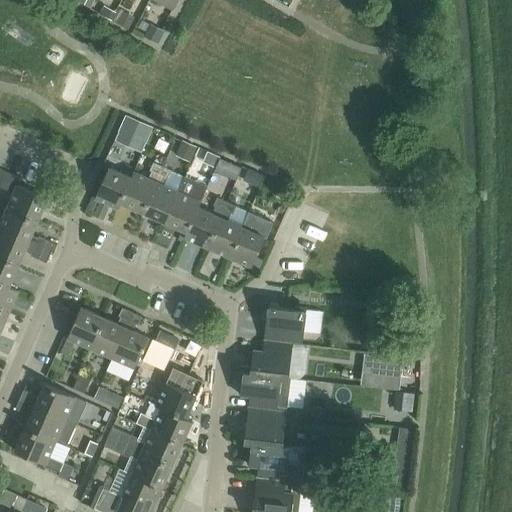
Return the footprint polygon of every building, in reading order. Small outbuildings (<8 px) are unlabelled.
[(156,0),(172,9),(176,0),(156,0)] [(163,31),(151,24),(144,36),(157,43),(163,31)] [(72,92),(86,95),(90,78),(76,74),(72,92)] [(152,128),(125,116),(118,132),(145,144),(152,128)] [(197,147),(183,140),(175,155),(190,162),(197,147)] [(220,157),(208,152),(204,162),(215,168),(220,157)] [(239,164),(223,158),(217,172),(233,179),(239,164)] [(119,203),(120,203),(142,213),(162,167),(153,163),(149,171),(151,172),(148,179),(133,172),(130,178),(131,178),(119,203)] [(142,213),(164,222),(177,191),(163,185),(166,179),(168,179),(172,171),(162,167),(142,213)] [(120,203),(119,203),(131,178),(130,178),(108,168),(95,197),(92,196),(85,212),(95,217),(102,202),(118,209),(120,203)] [(248,168),(243,180),(258,186),(263,175),(248,168)] [(6,208),(37,221),(47,199),(17,186),(18,183),(2,176),(0,180),(0,187),(13,193),(6,208)] [(185,232),(186,232),(197,207),(198,207),(207,187),(184,177),(177,191),(164,222),(185,232)] [(206,248),(226,202),(216,198),(213,206),(215,207),(212,214),(198,207),(197,207),(186,232),(185,232),(183,238),(206,248)] [(206,248),(228,258),(241,227),(227,220),(230,214),(232,215),(236,206),(226,202),(206,248)] [(37,221),(6,208),(0,221),(0,231),(50,254),(54,244),(38,237),(37,239),(30,236),(37,221)] [(241,227),(228,258),(250,267),(264,238),(266,239),(273,223),(263,218),(256,233),(241,227)] [(0,231),(0,257),(18,265),(24,251),(30,254),(30,256),(46,263),(50,254),(0,231)] [(0,284),(8,288),(8,287),(18,265),(0,257),(0,284)] [(0,310),(8,314),(18,291),(8,287),(8,288),(0,284),(0,310)] [(267,306),(263,340),(291,344),(302,334),(303,334),(305,310),(267,306)] [(89,349),(103,318),(80,308),(67,337),(64,336),(57,352),(68,357),(74,342),(89,349)] [(89,349),(111,358),(131,313),(121,308),(118,317),(120,318),(117,324),(103,318),(89,349)] [(131,313),(111,358),(134,368),(147,338),(132,331),(135,324),(137,325),(141,317),(131,313)] [(161,329),(155,340),(174,349),(179,337),(161,329)] [(144,357),(129,390),(145,397),(160,364),(166,367),(174,349),(155,340),(152,339),(144,357)] [(249,373),(280,377),(288,378),(290,355),(291,344),(263,340),(262,352),(252,350),(249,373)] [(185,419),(185,418),(202,381),(172,367),(165,382),(155,404),(154,406),(160,408),(185,419)] [(248,408),(276,411),(285,412),(289,379),(287,378),(280,378),(280,377),(249,373),(242,372),(239,395),(249,397),(248,408)] [(19,400),(64,420),(74,397),(44,384),(37,399),(30,396),(31,394),(23,390),(19,400)] [(110,393),(100,388),(95,399),(105,404),(110,393)] [(64,420),(19,400),(14,410),(23,413),(24,411),(30,414),(24,428),(55,442),(55,441),(66,446),(75,425),(64,421),(64,420)] [(135,424),(150,430),(181,444),(191,421),(185,418),(185,419),(160,408),(155,420),(140,413),(138,418),(129,414),(126,420),(135,424)] [(285,412),(276,411),(248,408),(243,443),(250,443),(282,446),(284,424),(285,412)] [(48,457),(55,442),(24,428),(14,451),(44,464),(43,467),(59,474),(63,463),(48,457)] [(126,445),(171,466),(181,444),(150,430),(144,444),(137,441),(138,439),(113,428),(109,438),(126,445)] [(131,475),(161,488),(171,466),(126,445),(109,438),(105,447),(130,459),(131,457),(138,459),(131,475)] [(98,445),(91,441),(85,455),(92,458),(98,445)] [(250,443),(248,466),(257,467),(256,478),(284,481),(301,483),(303,465),(287,463),(289,447),(282,446),(250,443)] [(73,468),(64,464),(58,476),(67,480),(73,468)] [(102,511),(150,511),(161,488),(131,475),(121,497),(103,489),(95,509),(102,511)] [(256,478),(251,511),(297,511),(301,483),(284,481),(256,478)] [(372,493),(370,510),(386,511),(399,511),(401,497),(372,493)] [(16,495),(8,511),(21,511),(27,500),(16,495)] [(304,496),(303,511),(319,511),(320,496),(304,496)]
